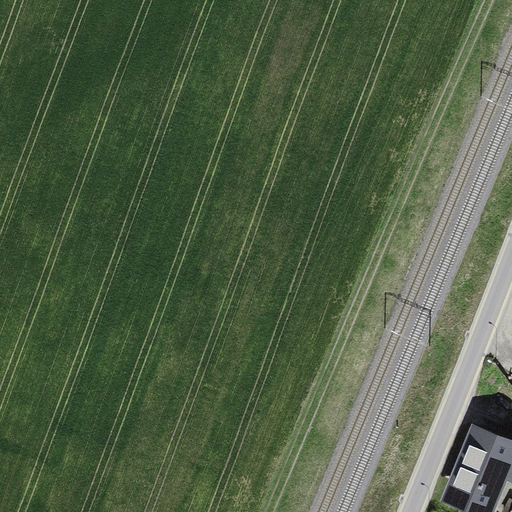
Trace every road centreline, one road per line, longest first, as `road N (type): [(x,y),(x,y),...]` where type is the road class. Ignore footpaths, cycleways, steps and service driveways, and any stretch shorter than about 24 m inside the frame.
road 1 (track): [(270,511),(489,0)]
road 2 (tertiary): [(410,511),(511,259)]
